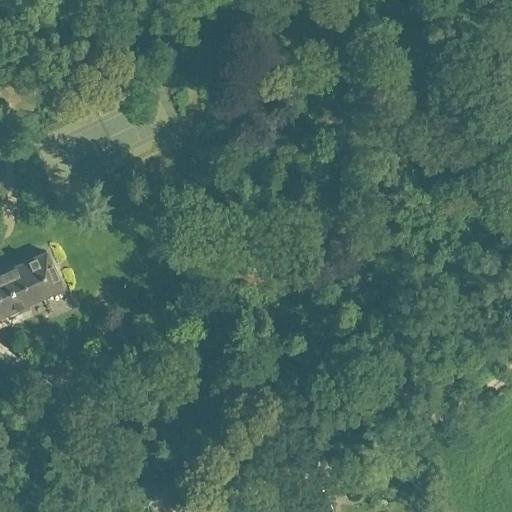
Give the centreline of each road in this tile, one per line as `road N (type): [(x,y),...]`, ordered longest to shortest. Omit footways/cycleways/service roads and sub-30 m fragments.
road 1 (unknown): [(157,511),(152,486),(0,334)]
road 2 (residential): [(205,511),(369,446)]
road 3 (track): [(369,446),(459,407),(511,372)]
